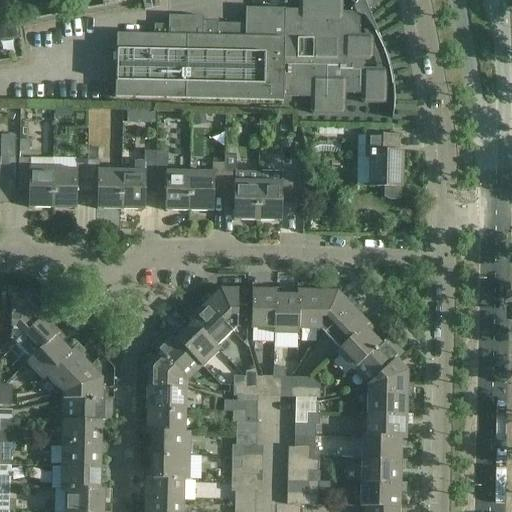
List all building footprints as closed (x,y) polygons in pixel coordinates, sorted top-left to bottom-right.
[(203,17),(168,17),(168,26),(154,25),(154,36),(116,35),(115,99),(283,102),(283,97),(310,97),(310,113),(312,115),(342,116),(345,112),(345,94),(361,94),(361,101),(364,104),(383,105),(386,102),(387,73),(384,70),(362,69),(363,61),(370,61),(373,58),(373,38),(370,35),(353,35),(353,33),(355,32),(352,30),(359,22),(350,15),(344,23),(343,22),(342,21),(343,2),(341,0),(298,0),(298,1),(298,10),(245,9),(245,25),(245,38),(217,37),(217,24),(217,23),(203,22),(203,17)] [(142,0),(144,9),(144,11),(159,8),(157,0),(142,0)] [(0,42),(20,40),(18,24),(0,26),(0,42)] [(6,136),(6,154),(15,154),(16,136),(6,136)] [(398,137),(378,137),(364,137),(365,158),(369,158),(369,187),(384,187),(384,197),(388,199),(393,200),(396,200),(399,199),(402,197),(402,187),(402,151),(398,151),(398,137)] [(145,186),(155,187),(156,153),(144,152),(144,172),(121,171),(120,210),(144,211),(145,186)] [(165,211),(188,212),(189,172),(167,172),(168,153),(156,153),(155,187),(166,187),(165,211)] [(233,221),(257,221),(258,173),(235,173),(236,158),(224,158),(224,164),(223,188),(223,196),(234,196),(233,221)] [(28,208),(52,209),(53,160),(18,159),(18,183),(29,184),(28,208)] [(76,185),(87,185),(87,160),(75,160),(75,170),(53,170),(52,209),(76,209),(76,185)] [(97,210),(120,210),(121,171),(99,171),(99,161),(87,160),(87,185),(97,185),(97,210)] [(213,188),(223,188),(224,164),(212,164),(212,173),(189,172),(188,212),(212,212),(213,188)] [(258,173),(257,221),(280,222),(281,197),(292,197),(293,173),(280,173),(280,174),(258,173)] [(2,181),(2,205),(13,205),(14,181),(2,181)] [(257,284),(252,284),(251,329),(273,330),(273,335),(274,335),(275,290),(274,290),(274,291),(257,290),(257,284)] [(297,285),(297,296),(298,296),(297,335),(298,335),(298,330),(319,331),(320,292),(302,292),(303,285),(297,285)] [(200,301),(204,305),(205,304),(231,332),(235,328),(237,328),(237,318),(247,318),(247,290),(220,290),(208,301),(204,297),(200,301)] [(280,290),(275,290),(274,335),(297,335),(298,296),(297,296),(279,296),(280,290)] [(337,292),(320,292),(319,331),(324,335),(356,304),(353,300),(348,304),(337,292)] [(10,339),(15,344),(47,313),(44,310),(40,314),(28,302),(11,302),(10,339)] [(205,304),(204,305),(192,317),(188,312),(184,316),(191,324),(192,323),(218,351),(219,350),(216,346),(231,332),(205,304)] [(359,307),(356,304),(324,335),(338,350),(335,353),(336,354),(369,323),(368,322),(367,323),(355,311),(359,307)] [(26,363),(27,364),(59,334),(58,333),(46,321),(50,316),(47,313),(15,344),(29,360),(26,363)] [(192,323),(191,324),(179,336),(175,331),(170,335),(171,337),(172,336),(202,366),(218,351),(192,323)] [(372,327),(369,323),(336,354),(352,371),(380,344),(379,343),(368,331),(372,327)] [(27,364),(42,381),(71,353),(70,353),(59,341),(63,337),(59,332),(58,333),(59,334),(27,364)] [(172,336),(171,337),(159,348),(155,344),(151,348),(158,356),(159,355),(185,383),(186,382),(182,378),(197,364),(201,367),(202,366),(172,336)] [(387,336),(379,343),(380,344),(352,371),(353,372),(356,369),(371,383),(367,387),(368,388),(396,361),(400,358),(386,344),(391,340),(387,336)] [(46,378),(62,394),(90,366),(78,353),(82,349),(78,345),(70,353),(71,353),(42,381),(43,382),(46,378)] [(159,355),(158,356),(147,366),(147,383),(140,383),(140,388),(146,388),(146,387),(184,388),(184,384),(185,383),(159,355)] [(396,361),(368,388),(368,394),(413,394),(413,389),(406,389),(407,372),(396,361)] [(62,394),(61,399),(107,400),(107,399),(108,395),(101,395),(102,379),(90,366),(62,394)] [(273,368),(272,378),(285,379),(285,368),(273,368)] [(245,374),(245,378),(245,388),(257,388),(257,378),(256,371),(245,374)] [(233,377),(233,387),(245,388),(245,378),(233,377)] [(308,379),(296,379),(296,389),(308,389),(308,379)] [(320,379),(308,379),(308,389),(320,389),(320,379)] [(1,385),(1,391),(1,396),(12,397),(12,385),(1,385)] [(146,387),(146,388),(146,406),(140,405),(140,411),(146,411),(146,410),(184,411),(184,388),(146,387)] [(245,388),(233,387),(233,397),(237,397),(245,398),(245,388)] [(257,388),(245,388),(245,398),(257,398),(257,388)] [(308,389),(296,389),(295,399),(308,399),(308,389)] [(320,389),(308,389),(308,399),(320,399),(320,389)] [(413,394),(368,394),(368,416),(406,417),(406,415),(406,398),(412,398),(413,394)] [(1,396),(1,406),(12,406),(12,397),(1,396)] [(245,398),(237,397),(237,402),(224,402),(224,413),(233,413),(233,412),(244,412),(257,413),(257,398),(245,398)] [(61,421),(61,422),(107,423),(107,422),(106,422),(106,405),(112,405),(112,399),(107,399),(107,400),(61,399),(61,400),(66,400),(66,421),(61,421)] [(146,410),(146,411),(146,429),(139,429),(139,434),(150,435),(150,434),(189,434),(189,433),(183,432),(184,411),(146,410)] [(233,412),(233,413),(232,424),(244,424),(244,412),(233,412)] [(257,413),(244,412),(244,424),(256,425),(257,413)] [(307,414),(295,414),(295,425),(307,426),(307,414)] [(319,414),(307,414),(307,426),(319,426),(319,414)] [(412,416),(406,415),(406,417),(368,416),(367,436),(362,436),(362,438),(405,439),(405,438),(406,421),(412,421),(412,416)] [(0,443),(22,444),(22,441),(16,441),(16,436),(11,432),(12,421),(0,420),(0,443)] [(61,422),(61,445),(100,446),(100,444),(101,427),(107,427),(107,423),(61,422)] [(150,434),(150,435),(150,451),(144,451),(144,457),(150,457),(150,456),(188,457),(189,434),(150,434)] [(405,439),(362,438),(361,462),(400,463),(400,461),(400,445),(407,445),(407,438),(405,438),(405,439)] [(0,443),(0,466),(10,467),(11,455),(15,451),(16,447),(22,447),(22,444),(0,443)] [(61,445),(60,468),(100,469),(100,467),(100,450),(106,450),(106,445),(100,444),(100,446),(61,445)] [(232,447),(232,459),(242,459),(242,447),(232,447)] [(288,448),(287,460),(308,460),(308,449),(288,448)] [(318,449),(308,449),(308,460),(318,460),(318,449)] [(150,456),(150,457),(149,474),(143,474),(143,480),(145,480),(145,479),(188,480),(188,457),(150,456)] [(308,460),(287,460),(287,471),(308,471),(308,460)] [(318,460),(308,460),(308,471),(308,472),(318,472),(318,460)] [(406,461),(400,461),(400,463),(361,462),(361,484),(399,485),(399,484),(400,467),(406,467),(406,461)] [(0,489),(9,489),(10,467),(0,466),(0,489)] [(60,468),(60,491),(99,491),(99,490),(100,473),(106,473),(106,467),(100,467),(100,469),(60,468)] [(242,470),(232,470),(231,481),(241,481),(242,470)] [(145,479),(145,480),(144,497),(138,497),(138,503),(144,503),(144,502),(182,503),(182,480),(188,480),(145,479)] [(241,481),(231,481),(231,493),(241,493),(241,481)] [(317,483),(307,483),(307,494),(306,506),(317,506),(317,483)] [(329,483),(317,483),(317,506),(329,506),(329,483)] [(406,484),(399,484),(399,485),(361,484),(360,508),(370,508),(394,508),(399,508),(400,490),(406,490),(406,484)] [(0,489),(0,511),(7,511),(8,511),(9,489),(0,489)] [(110,490),(99,490),(99,491),(60,491),(54,491),(53,511),(103,511),(104,496),(110,497),(110,490)] [(307,494),(287,494),(287,506),(306,506),(307,494)] [(144,502),(144,503),(143,511),(181,511),(182,503),(144,502)]
